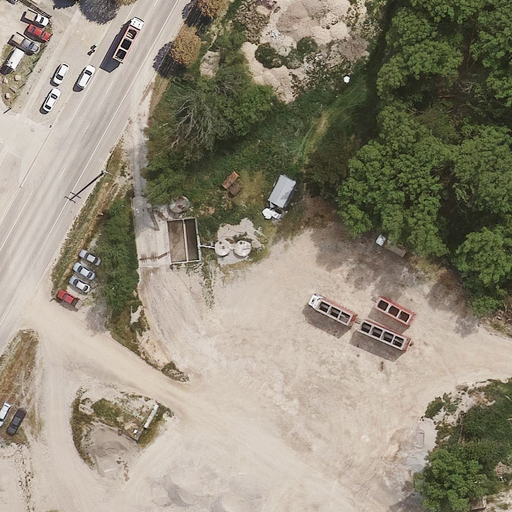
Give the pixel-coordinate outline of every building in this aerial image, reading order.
[(12,46),(1,65),(15,72),(25,53),(12,46)] [(281,176),(265,202),(286,214),(301,188),(281,176)] [(295,305),(292,320),(333,329),(336,314),(295,305)] [(352,319),(348,329),(386,343),(390,332),(352,319)] [(121,329),(109,348),(126,358),(137,339),(121,329)]
